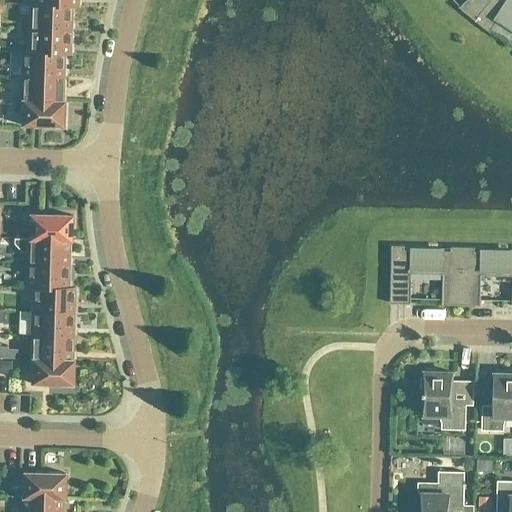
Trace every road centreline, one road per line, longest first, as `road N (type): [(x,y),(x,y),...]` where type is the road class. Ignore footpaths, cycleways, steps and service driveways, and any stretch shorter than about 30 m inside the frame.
road 1 (residential): [(379,511),(391,344),(414,329),(511,330)]
road 2 (residential): [(153,444),(151,392),(106,224),(105,161)]
road 3 (residential): [(105,161),(135,0)]
road 4 (residential): [(153,444),(0,438)]
